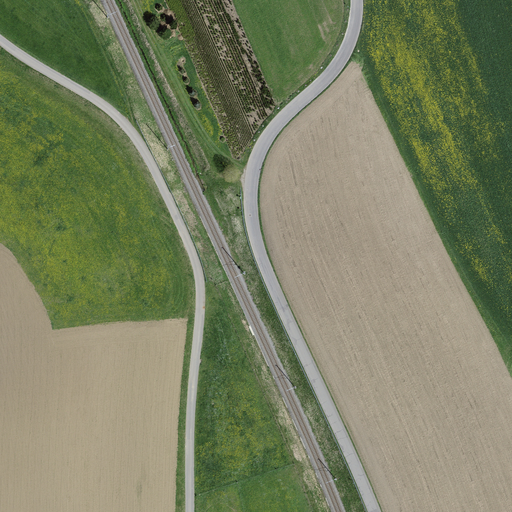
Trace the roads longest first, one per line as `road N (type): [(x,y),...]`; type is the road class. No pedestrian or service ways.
road 1 (tertiary): [(356,0),(336,66),(273,127),(249,186),(263,263),(373,511)]
road 2 (unclassified): [(189,511),(197,267),(132,132),(0,39)]
